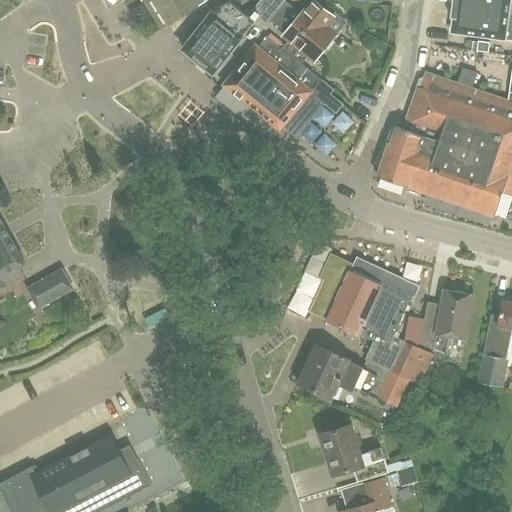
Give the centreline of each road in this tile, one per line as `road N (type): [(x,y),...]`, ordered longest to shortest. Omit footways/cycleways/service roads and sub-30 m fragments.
road 1 (residential): [(414,0),(403,66),(348,195)]
road 2 (tertiary): [(167,162),(85,85),(61,0)]
road 3 (tertiary): [(348,195),(253,144),(208,144),(167,162)]
road 4 (tertiary): [(235,342),(167,162)]
road 5 (tertiary): [(283,511),(235,342)]
road 6 (tertiary): [(511,248),(348,195)]
